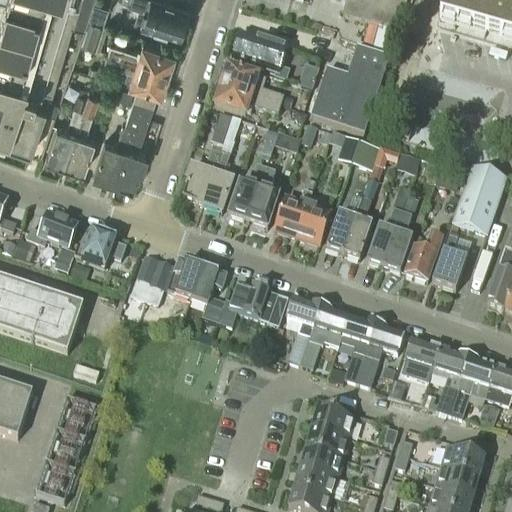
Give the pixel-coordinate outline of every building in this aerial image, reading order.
[(0,138),(0,137),(8,139),(6,145),(31,154),(45,113),(55,117),(60,105),(43,99),(44,94),(52,96),(72,27),(84,31),(95,0),(8,0),(0,28),(0,138)] [(122,0),(122,2),(147,11),(141,30),(155,34),(156,30),(179,37),(188,12),(152,0),(122,0)] [(347,0),(342,22),(376,31),(395,36),(397,37),(407,0),(347,0)] [(511,0),(443,0),(438,19),(511,40),(511,0)] [(89,21),(81,46),(96,50),(104,26),(89,21)] [(376,31),(368,56),(387,62),(395,36),(376,31)] [(236,52),(232,63),(278,78),(281,67),(286,54),(271,49),(241,38),(240,41),(237,40),(233,51),(236,52)] [(110,45),(107,54),(167,74),(173,54),(143,44),(140,55),(110,45)] [(326,74),(311,122),(357,137),(364,139),(389,62),(387,62),(368,56),(356,52),(347,81),(326,74)] [(107,54),(104,63),(129,72),(125,82),(137,86),(133,101),(151,107),(154,98),(156,92),(160,94),(167,74),(107,54)] [(304,68),(298,89),(311,93),(318,72),(304,68)] [(227,71),(220,91),(280,110),(283,101),(262,94),(265,83),(227,71)] [(122,89),(119,100),(128,103),(131,92),(122,89)] [(220,91),(214,111),(245,121),(248,110),(277,119),(280,110),(220,91)] [(55,126),(44,159),(64,165),(83,111),(82,111),(86,98),(78,95),(74,108),(66,130),(55,126)] [(83,111),(64,165),(84,172),(95,140),(85,137),(92,115),(93,115),(99,99),(87,95),(86,98),(82,111),(83,111)] [(132,128),(114,183),(133,189),(140,170),(142,171),(146,158),(136,155),(153,107),(151,107),(133,101),(130,110),(125,125),(132,128)] [(283,101),(280,110),(288,113),(291,103),(283,101)] [(296,115),(294,121),(297,126),(303,128),(306,118),(303,117),(296,115)] [(189,186),(182,205),(202,212),(233,122),(220,117),(211,146),(213,146),(211,155),(203,176),(191,172),(186,185),(189,186)] [(233,122),(202,212),(221,218),(232,186),(222,182),(229,161),(234,147),(233,146),(240,124),(233,122)] [(105,144),(94,176),(114,183),(132,128),(125,125),(123,125),(119,137),(115,147),(105,144)] [(396,128),(393,138),(407,142),(410,132),(396,128)] [(301,145),(300,148),(310,151),(316,133),(306,129),(301,145)] [(264,146),(261,157),(270,160),(273,151),(278,137),(267,134),(263,146),(264,146)] [(278,137),(273,151),(296,159),(300,148),(301,145),(278,137)] [(341,150),(337,163),(352,167),(359,145),(344,141),(341,150)] [(359,145),(352,167),(367,172),(372,173),(379,153),(373,151),(374,150),(368,148),(359,145)] [(398,159),(393,174),(414,180),(419,166),(399,159),(398,159)] [(240,188),(228,221),(247,227),(266,173),(257,170),(249,192),(240,188)] [(266,173),(247,227),(266,234),(277,202),(267,198),(274,176),(266,173)] [(471,173),(451,230),(486,242),(507,186),(471,173)] [(362,204),(344,259),(360,265),(372,229),(365,226),(371,207),(373,202),(378,187),(369,184),(366,194),(362,204)] [(286,202),(274,237),(296,244),(308,209),(312,198),(303,195),(299,207),(286,202)] [(397,196),(392,212),(403,216),(408,202),(409,200),(397,196)] [(0,201),(0,232),(13,238),(16,228),(0,222),(7,204),(0,201)] [(339,217),(327,254),(344,259),(362,204),(353,201),(346,220),(339,217)] [(403,217),(383,272),(400,278),(413,243),(405,240),(411,220),(416,204),(408,202),(403,216),(403,217)] [(308,209),(296,244),(319,251),(330,217),(308,209)] [(379,231),(367,267),(383,272),(403,217),(402,217),(394,214),(387,234),(379,231)] [(31,233),(26,245),(44,252),(45,250),(47,244),(68,252),(78,228),(47,216),(39,236),(31,233)] [(79,248),(74,261),(105,272),(109,262),(120,265),(125,252),(114,247),(116,241),(93,233),(86,251),(79,248)] [(414,251),(404,279),(427,287),(443,243),(431,239),(426,255),(414,251)] [(447,240),(430,288),(455,297),(467,264),(466,264),(471,249),(447,240)] [(18,245),(13,260),(38,269),(44,254),(18,245)] [(5,246),(1,256),(10,259),(13,249),(5,246)] [(132,251),(128,260),(138,263),(141,254),(132,251)] [(61,252),(54,273),(67,278),(75,257),(61,252)] [(511,258),(504,255),(486,308),(503,314),(511,287),(511,258)] [(144,261),(130,301),(144,305),(149,291),(150,291),(159,266),(144,261)] [(178,262),(167,297),(191,305),(202,270),(178,262)] [(149,291),(144,305),(159,310),(172,270),(159,266),(150,291),(149,291)] [(74,267),(69,279),(85,284),(90,273),(74,267)] [(202,270),(191,305),(206,310),(202,323),(217,329),(224,308),(210,303),(213,292),(221,294),(226,278),(202,270)] [(0,284),(0,337),(66,359),(82,311),(0,284)] [(511,287),(503,314),(511,317),(511,287)] [(224,308),(217,329),(231,333),(236,318),(278,332),(287,304),(268,298),(269,294),(252,289),(251,294),(237,289),(231,307),(225,305),(224,308)] [(293,302),(286,324),(301,329),(298,338),(296,337),(286,366),(299,370),(307,347),(309,348),(321,312),(293,302)] [(309,348),(302,369),(310,372),(312,372),(319,351),(321,351),(323,348),(338,353),(340,348),(349,321),(321,312),(309,348)] [(349,321),(340,348),(354,352),(343,385),(356,389),(365,364),(376,330),(349,321)] [(376,330),(365,364),(378,369),(382,355),(397,360),(404,339),(376,330)] [(413,342),(400,379),(428,388),(431,378),(440,351),(413,342)] [(440,351),(431,378),(446,383),(437,409),(435,415),(448,420),(468,361),(440,351)] [(468,361),(448,420),(461,424),(470,398),(485,403),(496,370),(468,361)] [(365,364),(356,389),(370,393),(378,369),(365,364)] [(72,379),(95,387),(98,376),(75,369),(72,379)] [(511,375),(496,370),(485,403),(509,411),(511,401),(511,375)] [(384,371),(381,381),(392,385),(392,384),(395,375),(384,371)] [(392,385),(388,398),(400,402),(405,388),(392,384),(392,385)] [(0,438),(17,444),(32,398),(0,387),(0,438)] [(424,399),(420,410),(435,415),(437,409),(433,408),(435,402),(424,399)] [(66,404),(34,500),(65,510),(97,414),(66,404)] [(484,409),(477,428),(492,433),(498,414),(484,409)] [(317,414),(311,433),(349,445),(355,425),(317,414)] [(311,433),(305,453),(343,465),(349,445),(311,433)] [(386,434),(382,448),(392,451),(396,437),(386,434)] [(402,446),(398,459),(408,462),(412,449),(402,446)] [(447,452),(440,472),(478,483),(484,463),(447,452)] [(305,453),(299,473),(337,484),(343,465),(305,453)] [(398,459),(394,474),(404,477),(408,462),(398,459)] [(379,460),(375,474),(385,477),(388,464),(389,463),(379,460)] [(440,472),(434,492),(472,503),(478,483),(440,472)] [(299,473),(293,493),(331,504),(337,484),(299,473)] [(375,474),(371,487),(381,490),(385,477),(375,474)] [(389,492),(387,499),(396,502),(400,488),(391,485),(389,492)] [(434,492),(429,511),(430,511),(469,511),(472,503),(434,492)] [(293,493),(287,511),(328,511),(331,504),(293,493)] [(368,499),(363,511),(374,511),(377,502),(368,499)] [(387,499),(383,511),(393,511),(396,502),(387,499)] [(197,500),(195,506),(197,510),(202,511),(207,511),(210,504),(197,500)]
